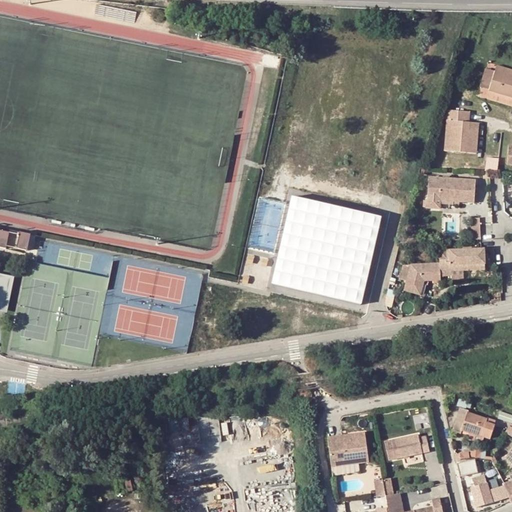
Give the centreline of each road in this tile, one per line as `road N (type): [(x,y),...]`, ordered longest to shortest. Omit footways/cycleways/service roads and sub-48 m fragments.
road 1 (unclassified): [(511,307),(100,377),(0,369)]
road 2 (residential): [(460,511),(430,394),(329,415),(321,434),(331,509)]
